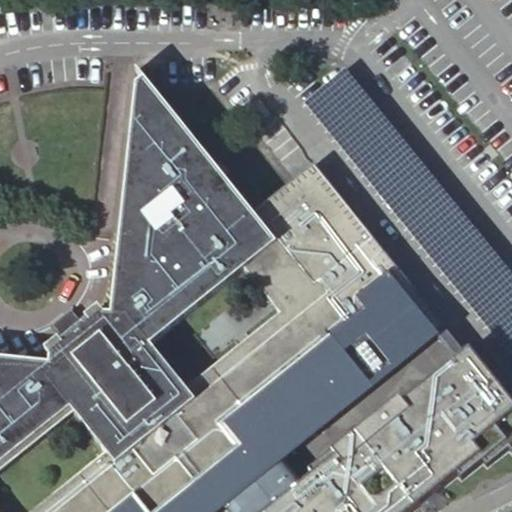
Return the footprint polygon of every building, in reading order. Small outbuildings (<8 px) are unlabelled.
[(0,511),(214,511),(224,505),(229,511),(267,511),(303,483),(283,458),(393,370),(314,288),(277,243),(275,245),(251,215),(135,70),(134,71),(141,81),(134,86),(110,316),(102,315),(97,309),(80,323),(70,311),(61,318),(51,326),(61,338),(43,352),(49,358),(48,366),(0,360),(0,511)] [(103,163),(96,233),(113,235),(123,135),(107,134),(106,142),(119,143),(117,165),(103,163)] [(314,288),(393,370),(433,336),(443,328),(312,166),(251,215),(275,245),(277,243),(314,288)] [(464,354),(443,328),(433,336),(455,361),(464,354)] [(411,511),(419,506),(435,493),(456,476),(460,481),(482,463),(486,468),(507,450),(511,455),(511,454),(511,403),(509,400),(508,401),(467,351),(464,354),(455,361),(402,403),(399,398),(309,471),(312,476),(303,483),(267,511),(411,511)] [(419,506),(423,511),(437,511),(439,511),(441,509),(443,507),(444,505),(435,493),(419,506)]
